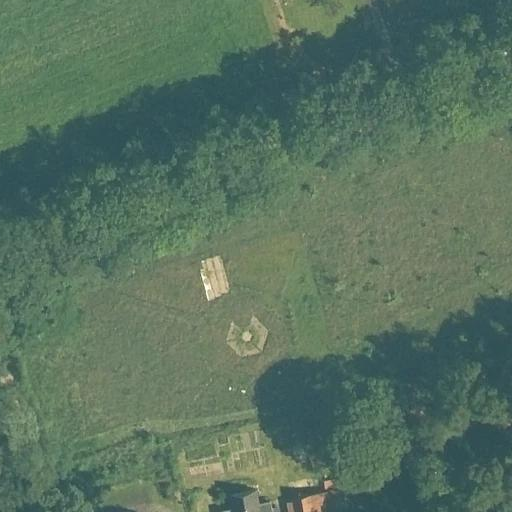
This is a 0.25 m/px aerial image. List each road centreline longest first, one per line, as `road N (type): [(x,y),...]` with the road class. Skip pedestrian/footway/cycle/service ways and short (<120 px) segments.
road 1 (track): [(0,254),(511,41)]
road 2 (track): [(54,511),(0,347)]
